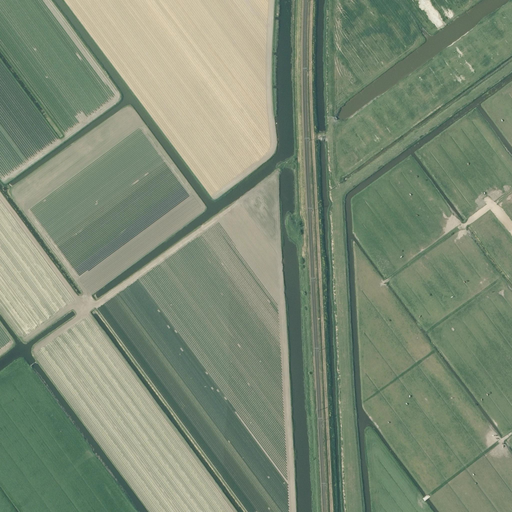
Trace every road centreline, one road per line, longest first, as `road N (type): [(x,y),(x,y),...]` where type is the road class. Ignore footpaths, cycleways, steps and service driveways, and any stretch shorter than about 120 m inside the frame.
road 1 (track): [(357,511),(337,193),(511,66)]
road 2 (track): [(277,225),(293,511)]
